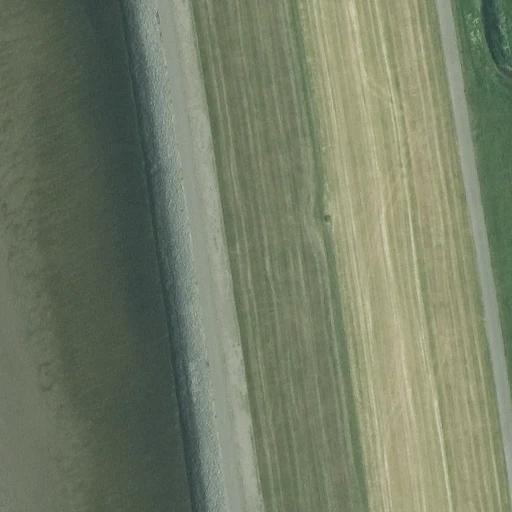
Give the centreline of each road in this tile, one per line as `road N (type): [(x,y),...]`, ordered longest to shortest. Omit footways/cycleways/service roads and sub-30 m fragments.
road 1 (track): [(159,0),(235,511)]
road 2 (track): [(511,443),(447,0)]
